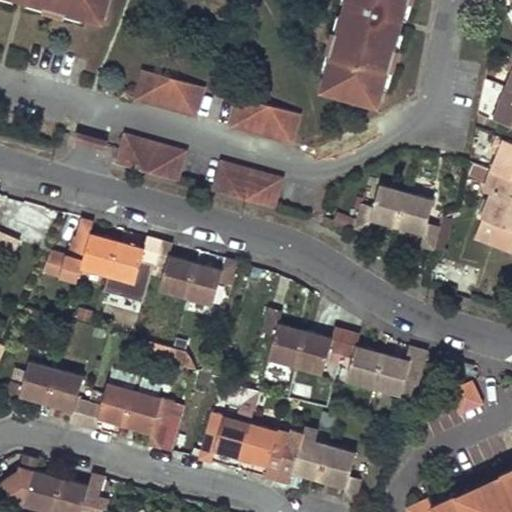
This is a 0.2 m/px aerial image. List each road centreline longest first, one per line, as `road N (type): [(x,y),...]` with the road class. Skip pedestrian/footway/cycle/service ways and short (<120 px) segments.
road 1 (residential): [(511,343),(381,298),(287,235),(0,161)]
road 2 (residential): [(277,511),(260,497),(170,471),(43,436),(0,435)]
